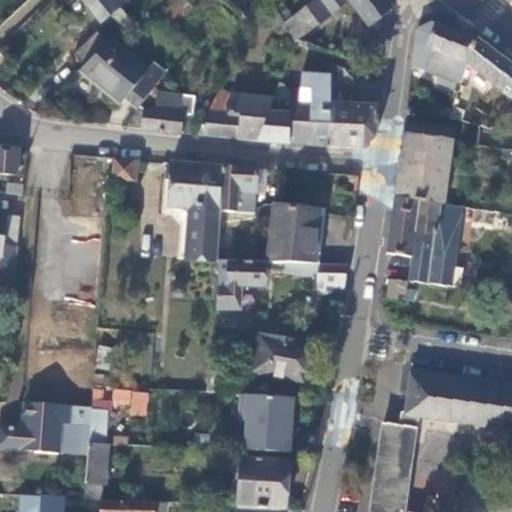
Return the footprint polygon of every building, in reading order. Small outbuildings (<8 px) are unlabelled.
[(111,13),(118,7),(125,2),(123,0),(82,0),(100,22),(111,13)] [(191,6),(184,0),(177,0),(160,16),(173,26),(191,6)] [(315,0),(285,24),(295,40),(346,0),(348,0),(370,27),(379,20),(391,10),(383,0),(315,0)] [(122,27),(129,21),(118,7),(111,13),(122,27)] [(388,28),(391,10),(379,20),(388,28)] [(468,61),(474,38),(432,21),(416,28),(415,43),(412,64),(427,68),(461,82),(468,61)] [(510,97),(511,93),(511,66),(474,38),(468,61),(510,97)] [(110,39),(79,70),(113,99),(120,91),(138,107),(139,106),(164,74),(151,63),(145,70),(110,39)] [(317,62),(322,51),(295,40),(296,41),(292,51),(317,62)] [(353,76),(353,71),(331,63),(331,74),(353,76)] [(376,137),(379,106),(353,105),(353,76),(331,74),(330,103),(331,103),(332,147),(363,149),(376,137)] [(310,145),(332,147),(331,103),(330,103),(317,102),(318,86),(279,83),(273,100),(288,101),(310,101),(310,145)] [(123,126),(189,134),(193,97),(156,93),(147,109),(144,109),(141,108),(139,106),(138,107),(123,126)] [(511,93),(510,97),(511,98),(511,124),(506,122),(498,118),(492,127),(494,128),(511,135),(511,93)] [(197,135),(257,140),(268,113),(273,100),(230,95),(227,114),(208,112),(197,135)] [(511,112),(511,98),(510,97),(498,118),(506,122),(511,112)] [(257,140),(310,145),(310,101),(288,101),(288,114),(268,113),(257,140)] [(209,110),(211,106),(204,102),(202,107),(209,110)] [(454,128),(405,120),(395,196),(444,202),(454,128)] [(0,172),(16,175),(19,149),(0,147),(0,172)] [(98,185),(100,158),(75,155),(72,182),(98,185)] [(114,178),(130,180),(137,160),(116,158),(114,178)] [(190,208),(187,259),(219,261),(219,247),(220,225),(221,217),(221,210),(219,210),(222,167),(170,163),(169,179),(167,206),(190,208)] [(255,213),(256,194),(257,169),(222,167),(219,210),(221,210),(227,211),(255,213)] [(265,194),(266,170),(257,169),(256,194),(265,194)] [(180,223),(179,259),(187,259),(190,208),(167,206),(169,179),(165,179),(162,214),(171,214),(180,223)] [(0,192),(22,194),(23,185),(0,182),(0,192)] [(391,223),(386,252),(408,255),(425,257),(426,254),(458,258),(465,220),(467,206),(443,203),(444,202),(395,196),(391,223)] [(267,263),(295,264),(315,264),(319,234),(321,213),(275,206),(267,263)] [(0,279),(15,281),(18,244),(3,243),(6,216),(6,212),(0,211),(0,279)] [(6,216),(3,243),(18,244),(20,218),(6,216)] [(226,217),(221,217),(220,225),(235,226),(236,218),(226,217)] [(235,226),(220,225),(219,247),(253,249),(254,228),(235,226)] [(253,249),(219,247),(219,261),(253,262),(253,249)] [(425,257),(408,255),(406,267),(404,279),(406,280),(464,287),(467,260),(458,258),(426,254),(425,257)] [(253,262),(218,261),(216,309),(239,310),(240,286),(264,286),(265,263),(253,262)] [(316,265),(296,264),(295,276),(317,278),(316,294),(334,295),(334,300),(342,301),(343,294),(347,266),(316,265)] [(390,277),(388,296),(404,298),(406,280),(404,279),(390,277)] [(305,367),(309,344),(258,333),(254,355),(249,353),(244,377),(258,380),(259,374),(302,381),(305,367)] [(232,394),(233,395),(234,380),(228,380),(229,362),(208,360),(205,393),(232,394)] [(401,426),(383,423),(370,511),(404,511),(417,415),(511,427),(511,381),(412,369),(409,390),(406,413),(403,413),(401,426)] [(147,413),(148,391),(113,389),(111,411),(147,413)] [(292,398),(241,395),(239,421),(246,421),(244,450),(288,452),(292,398)] [(91,407),(24,402),(22,427),(0,424),(0,447),(57,452),(60,422),(90,423),(91,410),(91,407)] [(90,423),(88,443),(103,443),(106,411),(91,410),(90,423)] [(104,484),(107,444),(103,443),(88,443),(83,498),(99,499),(100,483),(104,484)] [(279,509),(285,510),(286,482),(288,461),(240,459),(237,506),(279,509)] [(32,511),(36,511),(38,495),(18,494),(17,511),(32,511)] [(62,511),(64,497),(38,495),(36,511),(62,511)] [(154,511),(155,501),(100,500),(99,511),(154,511)] [(155,501),(154,511),(167,511),(168,501),(155,501)]
